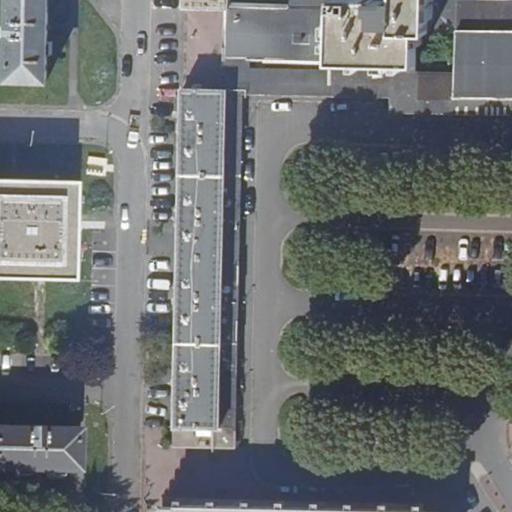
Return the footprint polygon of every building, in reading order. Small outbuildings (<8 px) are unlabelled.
[(47,0),(9,0),(9,21),(7,21),(2,34),(8,36),(8,80),(46,81),(47,0)] [(184,0),(184,8),(215,9),(215,0),(184,0)] [(227,7),(226,0),(215,0),(215,9),(184,8),(184,29),(225,30),(226,7),(227,7)] [(375,0),(332,0),(332,5),(334,5),(331,63),(417,64),(418,32),(429,32),(430,0),(395,0),(395,1),(376,1),(375,0)] [(511,0),(430,0),(429,32),(457,32),(456,74),(446,74),(447,79),(417,79),(416,91),(421,96),(432,96),(434,95),(455,95),(456,96),(511,97),(511,0)] [(334,5),(332,5),(292,4),(292,9),(227,7),(226,7),(225,30),(225,61),(247,61),(331,63),(334,5)] [(240,92),(329,94),(330,72),(247,71),(247,61),(225,61),(224,71),(183,70),(182,89),(229,90),(221,429),(221,430),(181,429),(181,428),(175,427),(175,446),(221,447),(232,448),(232,429),(240,92)] [(390,110),(415,110),(415,96),(415,79),(417,79),(447,79),(446,74),(330,72),(329,94),(387,94),(387,97),(389,97),(390,110)] [(511,97),(456,96),(455,95),(434,95),(432,96),(421,96),(416,91),(417,79),(415,79),(415,96),(415,110),(511,111),(511,97)] [(221,430),(221,429),(229,90),(182,89),(175,427),(181,428),(181,429),(221,430)] [(73,282),(75,185),(0,182),(0,279),(41,281),(73,282)] [(3,283),(1,319),(34,321),(35,284),(3,283)] [(0,469),(77,471),(78,431),(0,428),(0,469)]
